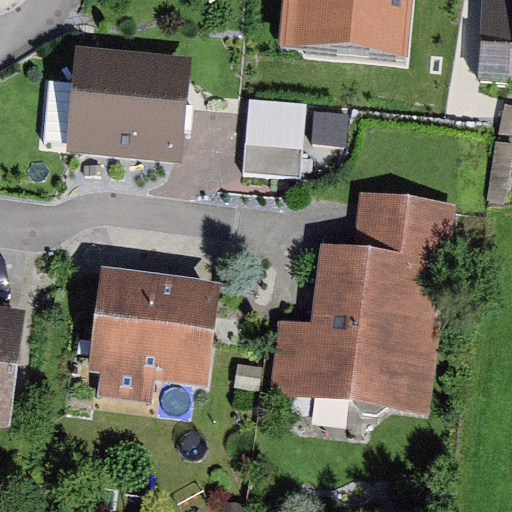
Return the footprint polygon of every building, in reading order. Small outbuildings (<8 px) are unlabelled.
[(330,0),(331,2),(468,15),(469,0),(330,0)] [(511,56),(511,0),(499,0),(502,57),(511,56)] [(193,67),(78,56),(68,159),(183,170),(193,67)] [(246,150),(244,179),(301,182),(303,152),(246,150)] [(457,211),(361,199),(354,257),(322,253),(312,332),(281,328),(272,401),(431,421),(457,211)] [(222,293),(103,278),(90,379),(103,381),(101,403),(152,409),(155,387),(209,394),(222,293)] [(27,322),(0,318),(0,435),(11,437),(27,322)]
